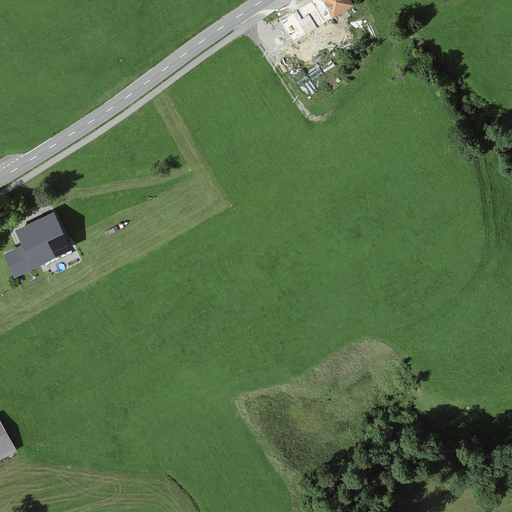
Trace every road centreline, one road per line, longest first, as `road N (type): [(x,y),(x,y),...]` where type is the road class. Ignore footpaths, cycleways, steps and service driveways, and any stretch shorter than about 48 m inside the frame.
road 1 (secondary): [(0,179),(263,0)]
road 2 (track): [(241,15),(310,123)]
